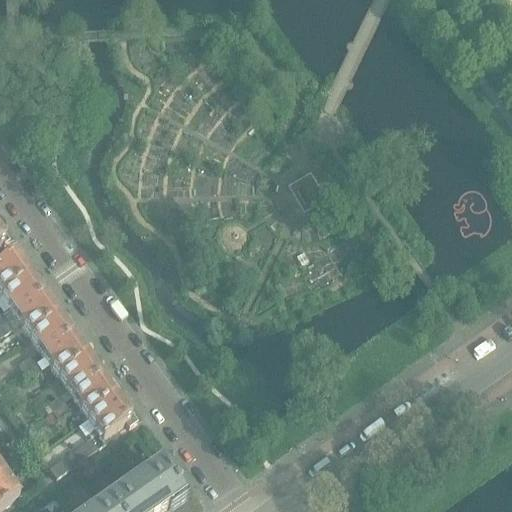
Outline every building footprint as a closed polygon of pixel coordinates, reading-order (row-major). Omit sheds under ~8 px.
[(310,179),(296,187),(311,214),(325,206),(310,179)] [(311,214),(296,187),(289,192),(304,218),(311,214)] [(0,240),(0,250),(2,249),(3,250),(9,246),(3,238),(0,240)] [(20,262),(16,256),(16,255),(10,259),(11,261),(0,268),(0,300),(0,301),(27,281),(16,265),(20,262)] [(38,296),(29,283),(27,281),(0,301),(10,315),(0,322),(0,330),(7,326),(14,320),(20,328),(29,341),(56,322),(50,313),(45,306),(49,303),(49,302),(42,293),(38,296)] [(67,337),(58,324),(56,322),(29,341),(58,382),(85,363),(74,347),(78,344),(71,334),(67,337)] [(0,342),(13,333),(7,326),(0,330),(0,342)] [(36,368),(31,361),(18,370),(23,378),(36,368)] [(95,377),(87,365),(85,363),(58,382),(87,423),(114,403),(107,394),(103,387),(107,384),(100,375),(100,374),(95,377)] [(27,383),(40,374),(36,368),(23,378),(27,383)] [(51,417),(64,408),(60,402),(47,411),(51,417)] [(125,418),(115,405),(114,403),(87,423),(102,443),(124,427),(128,432),(136,425),(129,415),(125,418)] [(69,414),(65,408),(64,408),(51,417),(45,421),(50,428),(69,414)] [(55,483),(97,453),(90,443),(48,473),(55,483)] [(7,464),(0,468),(0,511),(1,511),(17,502),(2,480),(13,472),(7,464)] [(173,491),(171,488),(158,471),(106,508),(108,511),(171,511),(184,503),(177,492),(176,493),(174,490),(173,491)]
